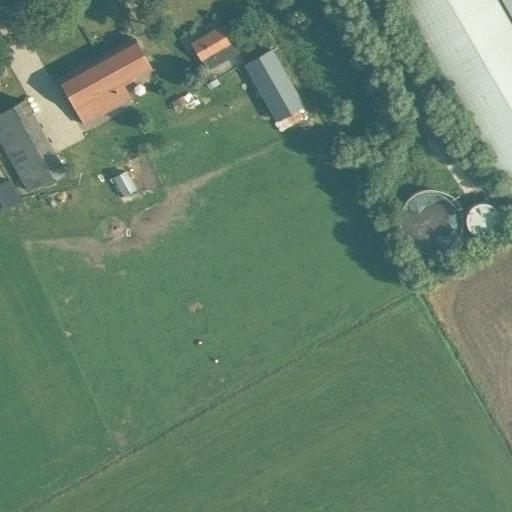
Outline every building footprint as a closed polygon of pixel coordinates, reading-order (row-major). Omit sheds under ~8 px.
[(511,0),(399,0),(511,194),(511,0)] [(239,51),(233,42),(223,25),(192,43),(208,69),(239,51)] [(151,68),(144,54),(134,37),(58,79),(84,125),(127,101),(119,86),(151,68)] [(271,50),(246,63),(277,119),(302,105),(271,50)] [(0,140),(28,189),(65,168),(25,98),(0,112),(0,140)] [(136,188),(126,170),(112,177),(123,196),(136,188)] [(11,182),(0,187),(0,194),(6,206),(19,199),(11,182)] [(402,209),(400,222),(402,233),(407,239),(411,244),(419,249),(426,251),(433,251),(439,250),(444,249),(449,246),(453,242),(457,238),(460,231),(461,223),(461,216),(458,209),(455,202),(451,197),(445,193),(439,190),(431,189),(424,190),(419,192),(414,195),(409,198),(405,203),(402,209)]
